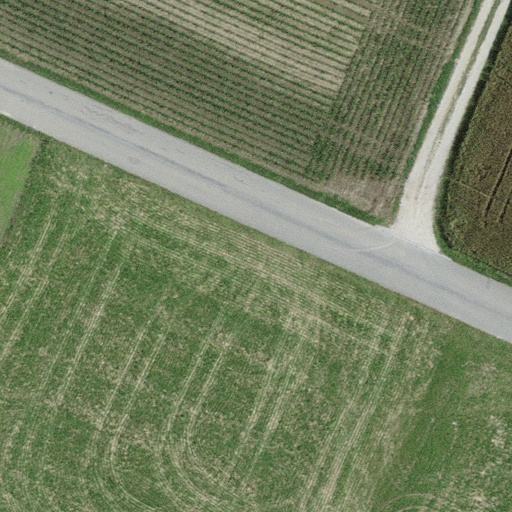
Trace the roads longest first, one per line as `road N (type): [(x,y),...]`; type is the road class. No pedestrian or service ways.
road 1 (unclassified): [(511,318),(0,88)]
road 2 (track): [(389,264),(510,0)]
